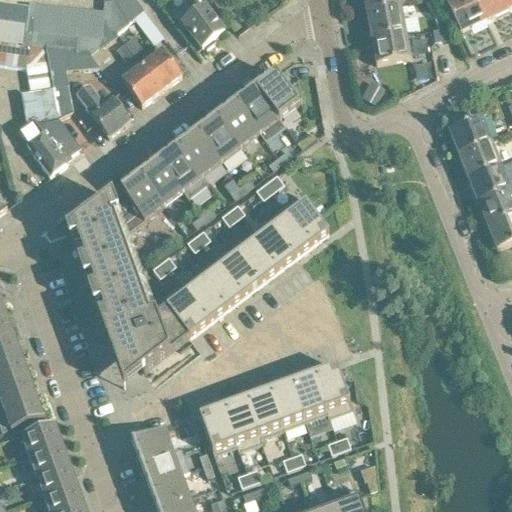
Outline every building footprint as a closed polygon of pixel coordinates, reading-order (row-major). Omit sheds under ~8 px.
[(133,23),(134,23),(145,14),(134,0),(128,1),(128,0),(124,0),(117,1),(117,3),(133,23)] [(401,10),(398,0),(364,0),(367,16),(401,10)] [(485,25),(472,0),(460,0),(446,7),(461,37),(485,25)] [(509,14),(502,0),(472,0),(485,25),(509,14)] [(511,0),(502,0),(509,14),(511,12),(511,0)] [(102,50),(101,50),(109,44),(129,27),(129,26),(133,23),(117,3),(104,4),(104,16),(99,53),(102,50)] [(0,42),(0,45),(1,45),(13,47),(24,49),(29,10),(5,6),(0,42)] [(24,49),(25,49),(39,51),(45,10),(30,9),(29,10),(24,49)] [(60,12),(45,10),(39,51),(46,52),(54,54),(60,12)] [(224,35),(212,19),(205,10),(183,26),(203,52),(204,50),(206,53),(216,46),(213,43),(224,35)] [(401,10),(367,16),(372,42),(405,36),(401,10)] [(75,13),(60,12),(54,54),(69,56),(75,13)] [(90,15),(75,13),(69,56),(84,58),(90,15)] [(84,58),(91,59),(99,53),(104,16),(90,15),(84,58)] [(438,33),(433,34),(435,45),(453,40),(449,22),(436,25),(438,33)] [(410,62),(405,36),(372,42),(377,68),(410,62)] [(135,60),(144,53),(133,39),(125,46),(135,60)] [(13,47),(1,45),(0,49),(0,68),(9,70),(13,47)] [(116,53),(126,67),(135,60),(125,46),(116,53)] [(24,49),(13,47),(9,70),(21,71),(25,49),(24,49)] [(39,51),(25,49),(21,71),(27,72),(49,69),(46,52),(39,51)] [(99,53),(91,59),(98,69),(109,61),(102,50),(99,53)] [(54,54),(46,52),(49,69),(52,80),(54,91),(59,118),(60,122),(72,116),(74,115),(66,76),(101,72),(98,69),(91,59),(84,58),(69,56),(54,54)] [(162,96),(164,94),(182,81),(162,54),(142,70),(162,96)] [(52,80),(49,69),(27,72),(29,84),(52,80)] [(122,85),(142,111),(162,96),(142,70),(122,85)] [(259,94),(257,91),(256,92),(279,123),(302,106),(299,88),(289,96),(276,77),(269,82),(271,85),(259,94)] [(54,91),(52,80),(29,84),(31,95),(54,91)] [(383,95),(369,87),(361,101),(375,109),(383,95)] [(76,99),(109,142),(131,126),(112,102),(104,108),(89,89),(76,99)] [(54,91),(31,95),(22,97),(27,123),(59,118),(54,91)] [(240,109),(238,106),(237,107),(266,146),(285,131),(279,123),(256,92),(249,97),(252,100),(240,109)] [(221,123),(219,120),(217,121),(241,152),(260,138),(266,146),(237,107),(230,111),(233,114),(221,123)] [(28,129),(19,135),(30,150),(28,151),(50,181),(67,169),(67,168),(73,163),(71,161),(81,153),(59,123),(60,122),(59,118),(27,123),(28,129)] [(202,138),(199,135),(198,136),(222,167),(241,152),(217,121),(211,126),(213,129),(202,138)] [(491,145),(481,121),(449,134),(459,158),(491,145)] [(182,152),(180,149),(179,150),(208,189),(209,189),(203,181),(222,167),(198,136),(192,140),(194,143),(182,152)] [(306,141),(297,147),(302,154),(317,142),(312,136),(306,141)] [(491,145),(459,158),(468,182),(501,169),(491,145)] [(163,167),(161,164),(159,165),(189,204),(208,189),(179,150),(173,155),(175,158),(163,167)] [(287,155),(278,162),(283,168),(292,161),(287,155)] [(311,160),(303,161),(305,169),(312,167),(311,160)] [(278,162),(269,169),(273,175),(283,168),(278,162)] [(144,181),(142,178),(140,180),(164,211),(183,197),(188,204),(189,204),(159,165),(154,169),(156,172),(144,181)] [(510,193),(501,169),(468,182),(478,206),(510,193)] [(164,211),(140,180),(135,184),(137,187),(125,196),(123,193),(121,194),(144,225),(164,211)] [(284,189),(277,180),(264,189),(272,199),(284,189)] [(249,184),(240,191),(245,197),(254,190),(249,184)] [(272,199),(264,189),(256,195),(264,205),(272,199)] [(240,191),(230,198),(235,204),(245,197),(240,191)] [(511,192),(510,193),(478,206),(487,230),(511,219),(511,192)] [(311,251),(329,237),(300,199),(282,213),(311,251)] [(166,311),(156,319),(113,200),(66,235),(111,357),(124,392),(144,377),(190,342),(166,311)] [(245,219),(238,210),(230,216),(237,225),(245,219)] [(211,213),(202,220),(206,226),(215,219),(211,213)] [(311,251),(282,213),(265,226),(294,264),(311,251)] [(237,225),(230,216),(222,222),(229,231),(237,225)] [(497,254),(511,247),(511,219),(487,230),(497,254)] [(202,220),(192,227),(197,233),(206,226),(202,220)] [(294,264),(265,226),(248,239),(276,277),(294,264)] [(211,245),(203,236),(196,242),(203,251),(211,245)] [(276,277),(248,239),(230,252),(259,290),(276,277)] [(203,251),(196,242),(188,248),(195,257),(203,251)] [(259,290),(230,252),(213,265),(242,303),(259,290)] [(177,270),(170,260),(162,266),(169,276),(177,270)] [(242,303),(213,265),(196,278),(225,316),(242,303)] [(169,276),(162,266),(154,272),(161,282),(169,276)] [(225,316),(196,278),(179,291),(207,329),(225,316)] [(207,329),(179,291),(161,304),(166,311),(190,342),(196,338),(207,329)] [(0,344),(15,340),(7,319),(0,321),(0,344)] [(15,340),(0,344),(0,368),(22,360),(15,340)] [(22,360),(0,368),(0,391),(30,381),(22,360)] [(353,415),(337,371),(313,379),(327,420),(329,424),(353,415)] [(327,420),(313,379),(291,387),(306,428),(327,420)] [(30,381),(0,391),(0,414),(37,401),(30,381)] [(306,428),(291,387),(268,396),(283,436),(306,428)] [(283,436),(268,396),(247,403),(261,444),(283,436)] [(37,401),(0,414),(0,431),(2,438),(45,422),(37,401)] [(261,444),(247,403),(222,412),(237,453),(239,457),(263,448),(261,444)] [(237,453),(222,412),(200,421),(214,461),(237,453)] [(194,423),(187,426),(191,437),(198,434),(194,423)] [(55,427),(22,440),(29,460),(63,448),(55,427)] [(132,446),(140,468),(174,456),(166,433),(132,446)] [(351,453),(347,442),(337,445),(341,456),(351,453)] [(341,456),(337,445),(328,448),(332,460),(341,456)] [(63,448),(29,460),(36,480),(70,468),(63,448)] [(174,456),(140,468),(149,491),(182,479),(190,476),(181,453),(174,456)] [(207,458),(199,461),(203,471),(211,469),(207,458)] [(306,469),(302,458),(292,461),(296,473),(306,469)] [(296,473),(292,461),(283,465),(287,476),(296,473)] [(344,462),(333,466),(336,473),(347,469),(344,462)] [(70,468),(36,480),(44,501),(78,489),(70,468)] [(211,469),(203,471),(207,483),(215,480),(211,469)] [(257,474),(247,478),(251,489),(261,486),(257,474)] [(309,474),(298,478),(301,486),(312,482),(309,474)] [(247,478),(238,481),(242,492),(251,489),(247,478)] [(298,478),(287,482),(290,490),(301,486),(298,478)] [(149,491),(156,511),(162,511),(190,502),(182,479),(149,491)] [(376,484),(368,488),(370,497),(378,494),(376,484)] [(78,489),(44,501),(47,511),(76,511),(85,509),(78,489)] [(265,491),(253,495),(256,502),(267,498),(265,491)] [(370,511),(368,499),(359,502),(356,493),(332,502),(335,511),(370,511)] [(253,495),(242,499),(245,506),(256,502),(253,495)] [(162,511),(194,511),(190,502),(162,511)] [(226,511),(223,503),(216,505),(218,511),(226,511)]
